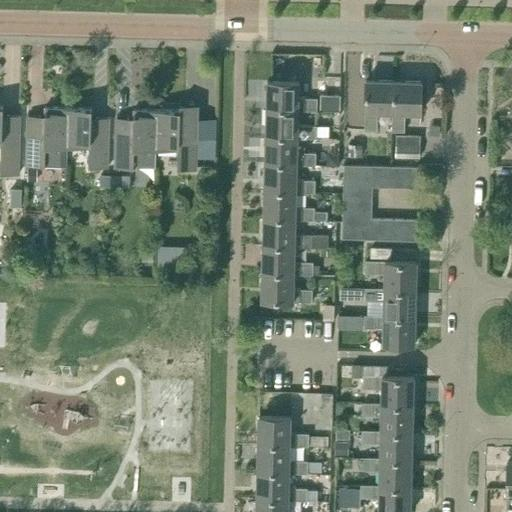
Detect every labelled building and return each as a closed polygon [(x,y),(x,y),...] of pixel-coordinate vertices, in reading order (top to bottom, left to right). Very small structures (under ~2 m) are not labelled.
[(393,113),(394,81),(366,80),(364,131),(378,131),(378,113),(392,113),(393,113)] [(267,109),(298,110),(317,110),(318,97),(298,97),(299,82),(267,81),(267,109)] [(399,81),(394,81),(393,113),(392,113),(392,132),(404,132),(405,113),(421,114),(422,81),(399,81)] [(320,94),(320,109),(340,110),(340,95),(320,94)] [(180,110),(157,110),(156,150),(178,150),(178,169),(196,170),(198,102),(181,103),(180,110)] [(3,106),(0,105),(0,145),(1,145),(0,173),(19,174),(20,115),(3,115),(3,106)] [(67,166),(68,147),(68,107),(45,107),(45,116),(28,115),(26,165),(67,166)] [(92,108),(68,107),(68,147),(90,148),(89,167),(108,167),(109,117),(92,117),(92,108)] [(156,166),(156,150),(157,110),(134,109),(134,118),(116,118),(115,168),(138,168),(138,166),(156,166)] [(298,110),(267,109),(266,136),(297,137),(316,138),(317,136),(317,126),(298,125),(298,110)] [(317,126),(317,136),(329,136),(329,126),(317,126)] [(420,158),(420,145),(420,135),(396,134),(396,145),(395,157),(420,158)] [(266,136),(265,163),(297,164),(297,165),(316,165),(316,153),(297,153),(297,137),(266,136)] [(361,144),(350,144),(349,156),(361,156),(361,144)] [(339,153),(327,153),(327,165),(339,166),(339,153)] [(297,164),(265,163),(264,191),(296,191),(296,192),(315,192),(316,181),(296,180),(297,165),(297,164)] [(372,201),(372,185),(373,165),(344,165),(343,201),(372,201)] [(384,186),(384,166),(373,165),(372,185),(384,186)] [(384,166),(384,186),(395,186),(396,166),(384,166)] [(406,186),(407,166),(396,166),(395,186),(406,186)] [(419,167),(407,166),(406,186),(418,187),(419,167)] [(28,181),(37,181),(37,169),(28,169),(28,181)] [(100,174),(100,186),(121,186),(122,175),(100,174)] [(11,188),(10,207),(21,207),(22,189),(11,188)] [(264,191),(264,218),(295,219),(314,219),(314,207),(296,207),(296,192),(296,191),(264,191)] [(372,201),(343,201),(342,238),(371,239),(372,217),(372,201)] [(327,211),(314,210),(314,219),(326,220),(327,211)] [(383,217),(372,217),(371,239),(382,239),(383,217)] [(394,218),(383,217),(382,239),(394,239),(394,218)] [(295,219),(264,218),(263,245),(294,246),(294,247),(313,248),(314,235),(295,234),(295,219)] [(406,218),(394,218),(394,239),(405,240),(406,218)] [(418,219),(406,218),(405,240),(417,240),(418,219)] [(263,245),(262,272),(294,273),(294,274),(313,275),(313,262),(294,262),(294,247),(294,246),(263,245)] [(141,260),(152,261),(153,246),(142,246),(141,260)] [(175,266),(188,266),(188,246),(175,246),(175,266)] [(371,257),(392,258),(392,247),(371,247),(371,257)] [(384,289),(416,289),(417,261),(365,260),(365,272),(384,273),(384,287),(384,289)] [(294,273),(262,272),(262,300),(312,301),(312,290),(294,289),(294,274),(294,273)] [(349,299),(349,287),(339,287),(339,299),(349,299)] [(384,316),(415,317),(416,289),(384,289),(384,287),(364,287),(364,299),(383,300),(383,315),(384,316)] [(383,344),(414,345),(415,317),(384,316),(383,315),(364,314),(364,327),(383,328),(383,344)] [(381,403),(413,404),(414,377),(390,376),(390,365),(352,364),(352,377),(362,377),(362,388),(381,388),(381,403)] [(380,431),(412,431),(413,404),(381,403),(362,402),(362,415),(380,415),(380,430),(380,431)] [(259,416),(258,444),(290,445),(290,446),(328,446),(328,436),(309,436),(309,433),(290,433),(291,417),(259,416)] [(336,438),(350,439),(350,429),(336,429),(336,438)] [(380,458),(412,459),(412,431),(380,431),(380,430),(361,429),(361,442),(380,443),(380,457),(380,458)] [(348,455),(348,442),(335,442),(335,455),(348,455)] [(290,445),(258,444),(258,471),(289,472),(289,473),(308,473),(308,461),(289,460),(290,446),(290,445)] [(379,486),(411,487),(412,459),(380,458),(380,457),(360,457),(360,470),(379,470),(379,485),(379,486)] [(321,474),(322,463),(309,462),(309,473),(321,474)] [(258,471),(257,499),(288,499),(288,501),(307,501),(308,488),(289,487),(289,473),(289,472),(258,471)] [(360,489),(360,497),(379,497),(378,511),(410,511),(411,487),(379,486),(379,485),(360,484),(360,487),(360,489)] [(339,487),(339,505),(359,506),(360,497),(360,489),(360,487),(339,487)] [(288,499),(257,499),(256,511),(288,511),(288,501),(288,499)]
